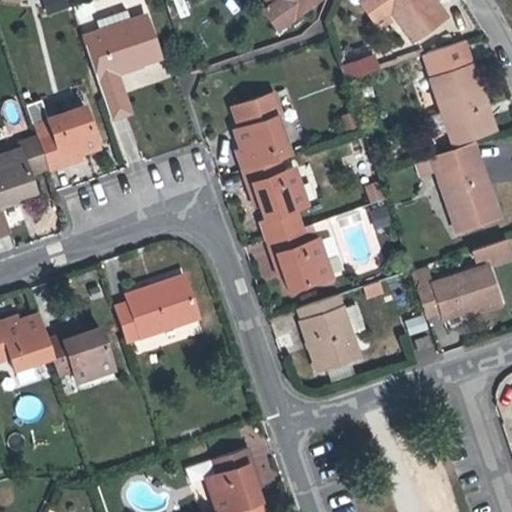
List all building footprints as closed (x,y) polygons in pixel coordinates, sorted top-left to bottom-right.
[(39,0),(42,12),(66,7),(64,0),(39,0)] [(273,0),(269,4),(263,8),(277,29),(314,0),(273,0)] [(433,0),(383,0),(412,40),(445,16),(433,0)] [(97,21),(100,31),(127,22),(124,12),(97,21)] [(143,16),(127,22),(100,31),(80,37),(92,72),(108,67),(110,73),(157,57),(143,16)] [(373,55),(339,67),(344,80),(378,69),(373,55)] [(454,143),(494,129),(471,63),(431,78),(454,143)] [(232,106),(239,126),(275,114),(275,116),(280,114),(273,92),(232,106)] [(83,107),(45,119),(50,131),(35,136),(46,168),(80,156),(80,153),(97,146),(83,107)] [(242,168),(275,157),(287,153),(275,116),(275,114),(239,126),(234,128),(240,146),(235,148),(242,168)] [(50,131),(45,119),(31,123),(35,135),(35,136),(50,131)] [(16,141),(18,149),(27,174),(46,168),(35,136),(35,135),(16,141)] [(436,172),(457,232),(497,218),(472,142),(414,161),(420,177),(436,172)] [(33,190),(27,174),(18,149),(0,155),(0,205),(16,200),(15,196),(33,190)] [(280,170),(275,157),(242,168),(254,206),(259,204),(263,219),(259,220),(265,239),(299,227),(293,209),(304,204),(291,166),(280,170)] [(328,275),(315,237),(304,240),(301,231),(299,227),(265,239),(277,277),(283,275),(287,290),(328,275)] [(304,240),(315,237),(312,228),(301,231),(304,240)] [(470,248),(474,259),(490,253),(493,263),(510,257),(503,237),(470,248)] [(263,253),(252,258),(263,282),(274,277),(263,253)] [(442,317),(467,309),(498,299),(486,265),(431,283),(426,268),(410,273),(425,317),(440,312),(442,317)] [(182,275),(124,295),(127,303),(113,308),(124,340),(195,315),(182,275)] [(409,303),(403,281),(390,284),(396,307),(409,303)] [(317,369),(320,369),(355,356),(357,355),(337,294),(296,308),(317,369)] [(500,305),(498,299),(467,309),(470,316),(500,305)] [(13,368),(50,355),(45,341),(36,315),(17,321),(15,316),(0,321),(0,359),(9,356),(13,368)] [(408,334),(427,329),(422,316),(403,321),(408,334)] [(78,329),(45,341),(50,355),(57,374),(71,369),(75,380),(112,367),(99,327),(80,333),(78,329)] [(417,349),(430,344),(427,336),(413,340),(417,349)] [(357,361),(355,356),(320,369),(321,373),(357,361)] [(40,419),(37,396),(19,398),(21,421),(40,419)] [(206,477),(218,511),(222,511),(259,500),(253,482),(257,481),(246,448),(213,459),(217,472),(206,477)] [(263,511),(259,500),(222,511),(263,511)]
